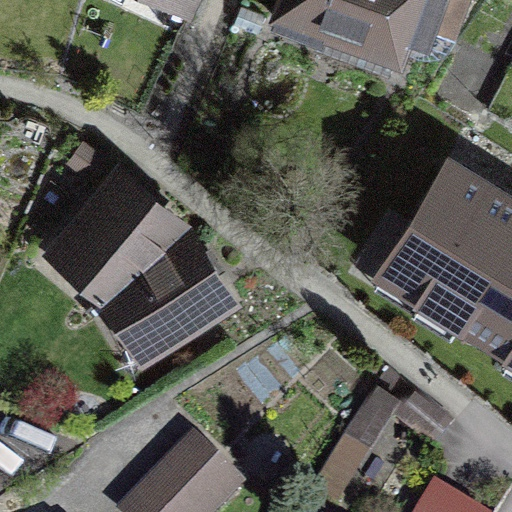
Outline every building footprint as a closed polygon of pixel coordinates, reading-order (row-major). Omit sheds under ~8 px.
[(285,0),(278,21),(317,35),(321,24),(356,37),(352,48),(392,63),(402,35),(426,45),(432,29),(452,37),(465,0),(285,0)] [(511,346),(511,201),(450,163),(385,268),(426,293),(433,281),(467,302),(460,314),(511,346)] [(60,249),(110,291),(182,228),(121,177),(60,249)] [(224,295),(182,228),(110,291),(144,345),(224,295)] [(332,456),(352,469),(398,398),(377,385),(332,456)] [(452,422),(414,391),(395,414),(432,445),(452,422)] [(194,439),(125,511),(207,511),(237,481),(194,439)] [(495,511),(498,508),(438,469),(410,511),(495,511)]
